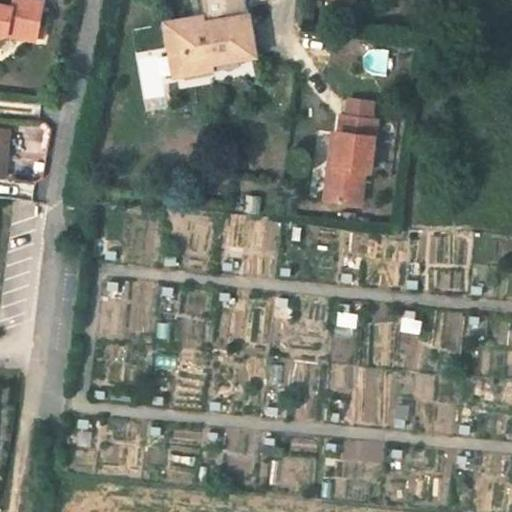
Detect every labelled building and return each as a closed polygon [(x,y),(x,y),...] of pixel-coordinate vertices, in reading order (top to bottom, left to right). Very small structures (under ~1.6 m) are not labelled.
[(0,39),(7,38),(37,45),(46,6),(19,0),(15,0),(13,11),(0,8),(0,39)] [(214,62),(215,61),(257,55),(248,0),(203,0),(206,17),(199,19),(168,23),(172,53),(178,52),(182,75),(199,72),(215,70),(214,62)] [(390,51),(369,47),(365,70),(386,73),(390,51)] [(175,76),(182,75),(178,52),(172,53),(175,76)] [(330,164),(326,198),(362,202),(366,170),(372,170),(378,118),(342,114),(340,130),(336,165),(330,164)] [(0,193),(1,179),(11,180),(13,160),(10,160),(11,153),(14,153),(16,130),(0,129),(0,193)] [(334,130),(330,164),(336,165),(340,130),(334,130)] [(118,253),(109,252),(108,259),(118,260),(118,253)] [(177,258),(168,258),(167,265),(177,266),(177,258)] [(235,264),(225,263),(224,271),(234,272),(235,264)] [(292,269),(283,269),(282,276),(292,277),(292,269)] [(354,275),(344,274),(343,282),(353,283),(354,275)] [(420,282),(410,281),(409,288),(419,289),(420,282)] [(120,283),(111,282),(110,290),(119,291),(120,283)] [(484,288),(475,287),(474,294),(483,295),(484,288)] [(175,289),(165,288),(164,295),(174,296),(175,289)] [(232,294),(222,293),(221,301),(231,302),(232,294)] [(290,299),(280,298),(279,306),(289,307),(290,299)] [(351,305),(341,304),(341,312),(350,313),(351,305)] [(417,312),(407,311),(406,318),(416,319),(417,312)] [(481,318),(472,317),(471,324),(481,325),(481,318)] [(107,392),(97,391),(97,399),(106,400),(107,392)] [(166,398),(156,397),(155,404),(165,405),(166,398)] [(223,403),(213,402),(212,410),(222,411),(223,403)] [(280,409),(270,408),(269,415),(279,416),(280,409)] [(341,415),(331,414),(331,421),(340,422),(341,415)] [(91,421),(81,420),(80,428),(90,429),(91,421)] [(407,421),(397,420),(396,427),(406,428),(407,421)] [(472,427),(462,426),(461,434),(471,434),(472,427)] [(163,429),(153,428),(152,435),(162,436),(163,429)] [(220,434),(210,433),(209,440),(219,441),(220,434)] [(277,439),(267,438),(267,446),(276,446),(277,439)] [(338,445),(329,444),(328,451),(338,452),(338,445)] [(404,451),(395,450),(394,458),(403,459),(404,451)] [(469,457),(459,456),(459,464),(468,465),(469,457)]
